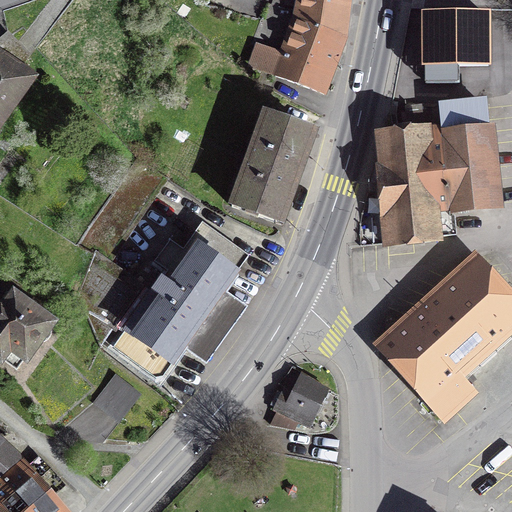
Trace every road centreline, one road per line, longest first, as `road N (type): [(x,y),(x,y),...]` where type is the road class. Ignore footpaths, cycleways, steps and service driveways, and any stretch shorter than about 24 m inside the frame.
road 1 (primary): [(295,296),(341,187),(384,0)]
road 2 (primary): [(123,511),(219,409),(295,296)]
road 3 (residential): [(511,363),(444,447),(396,451),(363,417)]
road 4 (residential): [(0,415),(110,511)]
road 5 (residential): [(363,417),(352,359),(295,296)]
